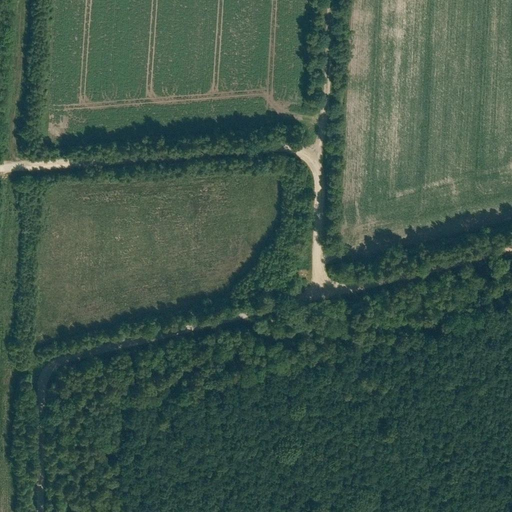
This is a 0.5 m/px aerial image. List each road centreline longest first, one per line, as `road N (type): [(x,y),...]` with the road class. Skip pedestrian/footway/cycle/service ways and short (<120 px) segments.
road 1 (track): [(7,167),(321,145),(315,293)]
road 2 (unclassified): [(315,293),(53,363),(37,376),(38,511)]
road 3 (track): [(7,167),(11,282),(0,469)]
road 4 (track): [(511,243),(315,293)]
road 5 (track): [(25,0),(7,167)]
road 6 (track): [(328,0),(321,145)]
